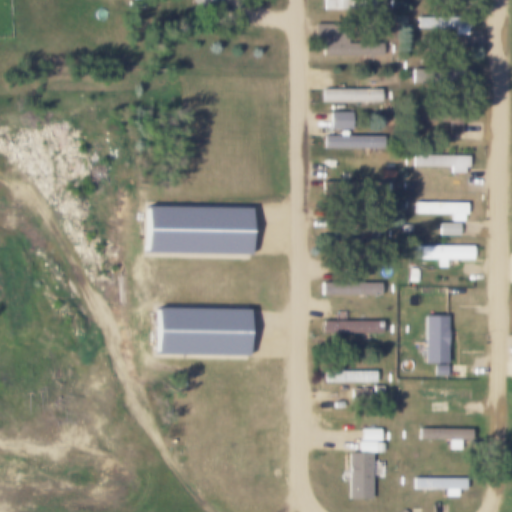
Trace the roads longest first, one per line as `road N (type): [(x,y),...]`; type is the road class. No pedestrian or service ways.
road 1 (residential): [(318,511),(303,488),(301,0)]
road 2 (residential): [(497,0),(498,488),(490,511)]
